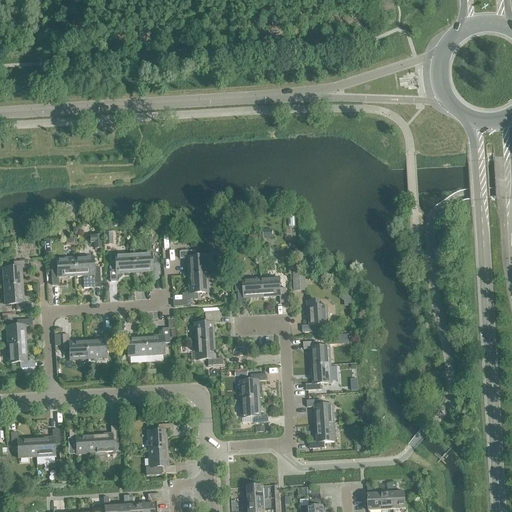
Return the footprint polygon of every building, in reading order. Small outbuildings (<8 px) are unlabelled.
[(272,230),(262,230),(262,238),(272,238),(272,230)] [(112,233),(104,233),(104,245),(112,245),(112,233)] [(94,236),(90,237),(90,243),(94,243),(94,249),(101,249),(100,236),(94,236)] [(188,275),(188,276),(206,275),(205,257),(194,258),(194,252),(188,252),(180,252),(179,253),(179,259),(187,259),(187,270),(187,275),(188,275)] [(150,254),(132,255),(133,273),(135,273),(135,274),(140,273),(151,272),(151,280),(158,279),(157,265),(151,265),(150,254)] [(133,273),(132,255),(115,256),(115,267),(109,267),(110,282),(116,282),(116,274),(127,274),(132,274),(132,273),(133,273)] [(74,259),(75,277),(76,277),(81,277),(81,276),(83,276),(83,280),(82,280),(83,289),(94,288),(93,283),(100,283),(99,268),(93,268),(92,258),(74,259)] [(74,277),(75,277),(74,259),(56,260),(57,271),(51,271),(51,286),(58,285),(58,278),(69,277),(69,278),(74,277)] [(2,270),(4,288),(22,287),(22,285),(22,280),(21,280),(20,269),(28,268),(28,262),(13,263),(13,269),(2,270)] [(301,273),(292,273),(293,292),(302,292),(301,273)] [(206,275),(188,276),(188,277),(187,277),(188,283),(188,282),(189,294),(181,294),(182,307),(190,306),(190,300),(197,300),(196,294),(207,293),(206,275)] [(262,297),(260,279),(243,280),(243,278),(241,276),(236,277),(234,279),(235,292),(237,292),(238,306),(244,306),(244,298),(255,298),(260,298),(260,297),(262,297)] [(278,278),(260,279),(262,297),(263,297),(263,298),(268,298),(268,297),(279,296),(280,304),(286,303),(285,289),(279,289),(278,278)] [(22,287),(4,288),(5,305),(16,305),(16,311),(31,310),(30,304),(23,304),(22,293),(23,293),(22,288),(22,287)] [(308,326),(302,327),(302,333),(317,332),(316,326),(327,325),(326,307),(320,308),(319,301),(306,302),(307,321),(308,321),(308,326)] [(194,325),(195,343),(213,342),(213,340),(214,340),(213,335),(212,324),(219,324),(219,312),(204,313),(205,324),(194,325)] [(6,328),(7,346),(25,345),(25,343),(26,343),(25,338),(24,327),(32,327),(31,320),(17,321),(17,327),(6,328)] [(146,338),(144,338),(146,356),(163,355),(163,344),(169,344),(168,329),(162,329),(162,337),(151,337),(146,337),(146,338)] [(146,356),(144,338),(143,338),(143,337),(138,338),(127,339),(126,331),(120,332),(121,347),(127,346),(128,357),(146,356)] [(87,341),(86,341),(87,360),(105,358),(105,348),(111,347),(110,332),(103,333),(104,340),(93,341),(92,340),(87,341)] [(87,360),(86,341),(85,341),(80,341),(80,342),(69,342),(68,335),(62,335),(63,350),(69,350),(70,361),(87,360)] [(338,336),(329,336),(330,345),(338,344),(338,336)] [(213,342),(195,343),(196,361),(207,360),(207,366),(222,365),(222,359),(214,359),(213,348),(214,348),(214,343),(213,343),(213,342)] [(317,342),(303,343),(303,350),(311,349),(311,360),(311,365),(312,365),(312,367),(330,366),(329,348),(318,348),(317,342)] [(25,345),(7,346),(8,364),(19,363),(20,369),(34,368),(34,362),(26,362),(26,351),(26,346),(25,346),(25,345)] [(313,384),(305,385),(306,391),(320,390),(320,384),(331,384),(331,381),(337,381),(336,367),(330,368),(330,366),(335,365),(330,366),(312,367),(312,368),(311,368),(312,373),(312,375),(313,384)] [(240,383),(241,400),(259,399),(259,398),(259,393),(258,393),(258,382),(265,381),(265,375),(250,376),(251,382),(240,383)] [(259,399),(241,400),(242,418),(253,418),(253,424),(268,423),(267,416),(260,417),(259,406),(260,406),(259,400),(259,401),(259,399)] [(315,424),(315,425),(333,424),(332,406),(321,407),(321,400),(306,401),(307,408),(314,407),(315,419),(314,419),(315,424)] [(333,424),(315,425),(315,426),(315,431),(316,431),(316,443),(309,443),(309,450),(324,449),(324,442),(334,442),(333,424)] [(147,433),(148,450),(166,449),(166,448),(166,443),(165,432),(172,431),(172,425),(157,426),(158,432),(147,433)] [(93,436),(94,454),(94,460),(96,459),(96,458),(104,457),(104,453),(111,453),(112,456),(112,455),(114,454),(118,447),(117,427),(110,427),(110,435),(99,436),(99,435),(94,435),(94,436),(93,436)] [(76,455),(94,454),(93,436),(91,436),(91,435),(86,436),(75,437),(75,429),(68,430),(69,442),(68,443),(68,455),(76,455)] [(36,439),(35,439),(36,458),(54,456),(53,446),(59,445),(58,431),(52,431),(52,438),(41,439),(36,439)] [(36,458),(35,439),(33,440),(33,439),(28,439),(28,440),(17,441),(17,433),(10,433),(11,448),(17,448),(18,459),(36,458)] [(166,449),(148,450),(149,468),(160,468),(160,474),(175,473),(175,466),(167,467),(166,456),(167,456),(167,451),(166,451),(166,449)] [(60,461),(56,461),(58,484),(67,483),(65,461),(65,454),(59,454),(60,461)] [(395,483),(391,484),(393,510),(405,510),(404,493),(396,493),(395,483)] [(387,494),(380,494),(381,511),(393,510),(391,484),(387,484),(387,494)] [(381,511),(380,494),(372,495),(371,485),(367,485),(368,511),(381,511)] [(246,488),(247,500),(263,499),(263,487),(246,488)] [(147,505),(140,505),(140,511),(152,511),(152,502),(160,501),(160,495),(147,495),(147,505)] [(123,507),(116,507),(116,511),(128,511),(127,496),(123,496),(123,507)] [(132,496),(127,496),(128,511),(140,511),(140,505),(132,506),(132,496)] [(103,498),(103,511),(116,511),(116,507),(108,507),(108,497),(103,498)] [(247,500),(247,511),(253,511),(264,511),(263,499),(247,500)]
